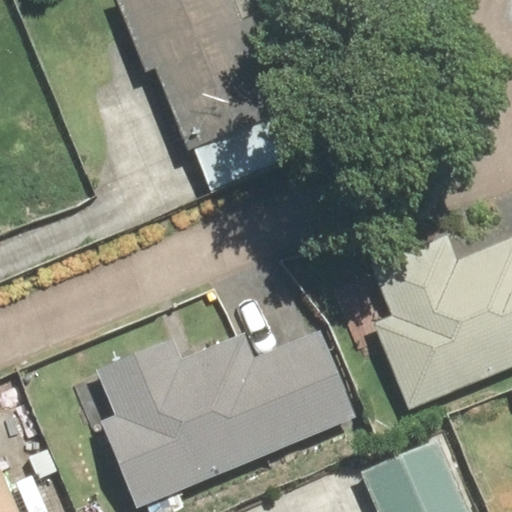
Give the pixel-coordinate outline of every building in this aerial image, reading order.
[(227,0),(124,0),(179,144),(269,110),(227,0)] [(396,310),(380,317),(418,410),(511,372),(511,236),(472,252),(462,226),(404,249),(414,276),(387,287),(396,310)] [(369,411),(334,324),(272,349),(264,328),(191,357),(181,331),(107,360),(126,407),(111,413),(146,501),(369,411)] [(485,511),(457,427),(367,457),(385,511),(485,511)] [(0,511),(23,511),(0,453),(0,511)]
